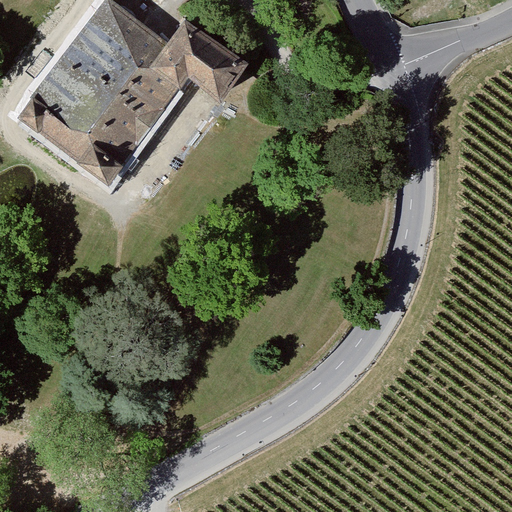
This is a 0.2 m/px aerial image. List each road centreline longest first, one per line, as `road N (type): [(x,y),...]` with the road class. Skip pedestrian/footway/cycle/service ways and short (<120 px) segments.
road 1 (tertiary): [(388,76),(404,125),(409,219),(382,310),(358,348),(295,408),(100,511)]
road 2 (tertiary): [(511,19),(388,76)]
